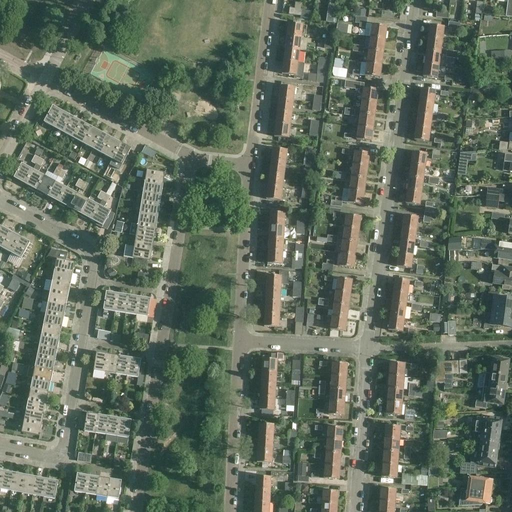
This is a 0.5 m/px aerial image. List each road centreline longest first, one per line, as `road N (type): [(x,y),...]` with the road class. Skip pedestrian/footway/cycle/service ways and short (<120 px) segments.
road 1 (residential): [(0,449),(48,458),(64,447),(92,265),(84,247),(0,202)]
road 2 (residential): [(135,511),(191,157)]
road 3 (residential): [(366,348),(414,0)]
road 4 (residential): [(238,340),(249,164)]
road 5 (residential): [(230,511),(238,340)]
road 6 (residential): [(249,164),(270,0)]
road 7 (residential): [(191,157),(45,81)]
road 8 (residential): [(356,511),(366,348)]
road 9 (residential): [(366,348),(238,340)]
